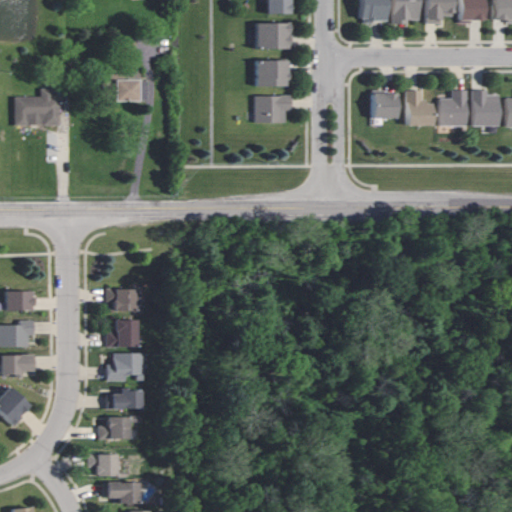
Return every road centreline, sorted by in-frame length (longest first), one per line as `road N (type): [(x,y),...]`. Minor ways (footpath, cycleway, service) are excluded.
road 1 (secondary): [(0,208),(511,206)]
road 2 (residential): [(69,208),(69,394),(50,440),(0,475)]
road 3 (residential): [(327,58),(511,55)]
road 4 (residential): [(339,207),(339,83),(327,58)]
road 5 (residential): [(327,58),(316,83),(315,207)]
